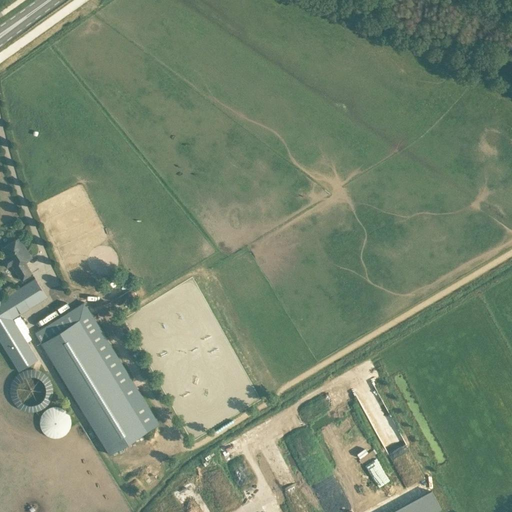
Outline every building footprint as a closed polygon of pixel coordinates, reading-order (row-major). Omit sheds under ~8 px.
[(2,259),(7,267),(11,264),(21,280),(32,272),(27,263),(33,259),(19,236),(1,247),(7,256),(2,259)] [(35,279),(27,284),(38,302),(46,297),(35,279)] [(0,300),(0,340),(18,371),(37,359),(1,300),(0,300)] [(148,405),(143,398),(84,301),(35,331),(55,364),(84,411),(89,419),(120,470),(175,437),(153,402),(148,405)] [(50,369),(24,370),(24,405),(32,405),(32,404),(39,403),(39,406),(51,406),(50,369)] [(71,424),(71,421),(55,406),(40,421),(52,437),(70,427),(71,424)] [(412,457),(407,446),(398,450),(399,453),(391,457),(396,465),(412,457)] [(346,472),(352,486),(356,484),(350,470),(346,472)]
